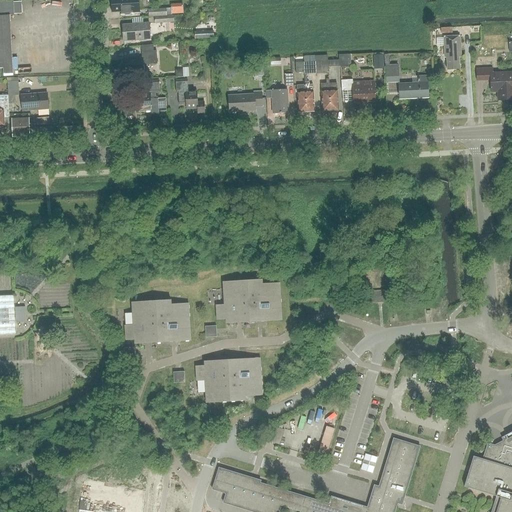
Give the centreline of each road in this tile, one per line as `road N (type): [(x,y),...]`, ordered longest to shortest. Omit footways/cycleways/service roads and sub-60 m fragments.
road 1 (secondary): [(97,154),(477,133)]
road 2 (residential): [(486,331),(390,332),(363,345),(339,374),(226,435),(196,511)]
road 3 (residential): [(477,133),(486,331)]
road 4 (unclassified): [(97,154),(88,0)]
